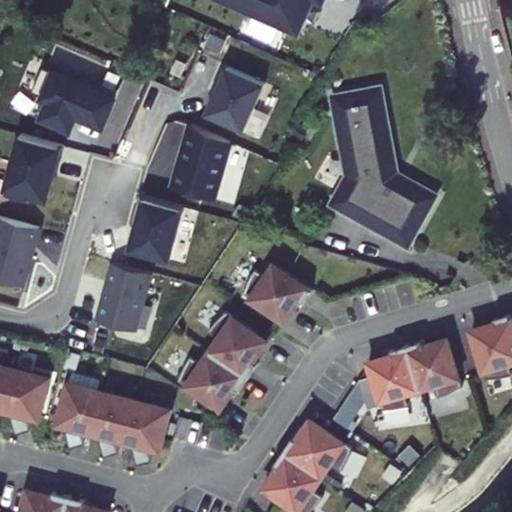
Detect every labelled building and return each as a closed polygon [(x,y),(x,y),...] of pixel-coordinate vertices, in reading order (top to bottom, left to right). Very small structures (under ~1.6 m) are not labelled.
[(316,0),(320,2),(320,0),(222,0),(294,32),(308,0),(316,0)] [(16,90),(31,96),(27,107),(51,117),(55,109),(89,123),(105,86),(29,56),(16,90)] [(219,84),(206,115),(245,131),(265,84),(222,67),(216,82),(219,84)] [(338,98),(353,177),(338,204),(413,246),(441,195),(400,173),(386,89),(338,98)] [(216,199),(230,141),(190,124),(179,167),(176,166),(171,188),(216,199)] [(63,146),(20,135),(4,197),(29,203),(31,196),(45,200),(55,162),(58,163),(63,146)] [(184,207),(140,195),(135,213),(140,214),(131,250),(171,260),(184,207)] [(42,228),(1,217),(0,219),(0,279),(27,286),(42,228)] [(109,282),(107,282),(104,294),(105,294),(99,320),(137,330),(152,272),(114,262),(109,282)] [(304,310),(319,289),(280,263),(271,275),(261,269),(257,273),(254,280),(251,286),(249,292),(291,321),(300,307),(304,310)] [(217,348),(255,374),(264,361),(260,358),(274,337),(232,308),(227,313),(222,318),(218,323),(215,328),(225,336),(217,348)] [(511,311),(505,313),(507,319),(482,326),(497,375),(504,374),(511,373),(511,372),(511,311)] [(429,336),(414,341),(428,386),(442,382),(446,393),(452,392),(458,389),(464,387),(470,383),(455,334),(431,341),(429,336)] [(428,386),(414,341),(398,346),(400,351),(376,358),(391,407),(396,407),(402,406),(404,406),(409,404),(413,403),(417,402),(413,391),(428,386)] [(246,388),(255,374),(217,348),(208,361),(197,354),(194,359),(191,365),(188,371),(186,377),(228,406),(242,385),(246,388)] [(22,364),(0,358),(0,401),(11,405),(22,364)] [(55,373),(22,364),(11,405),(16,406),(16,405),(29,402),(31,409),(31,410),(45,413),(55,373)] [(99,427),(109,387),(75,378),(65,418),(70,420),(70,419),(83,416),(86,423),(86,424),(99,427)] [(133,436),(145,396),(109,387),(99,427),(104,428),(117,426),(120,432),(120,433),(133,436)] [(179,404),(145,396),(133,436),(138,438),(139,437),(152,434),(153,441),(153,442),(167,445),(179,404)] [(299,434),(290,448),(329,474),(338,461),(348,468),(351,463),(355,457),(358,451),(360,445),(318,416),(304,437),(299,434)] [(329,474),(290,448),(281,462),(285,464),(271,485),(310,511),(315,511),(318,510),(322,505),(323,504),(327,500),(329,497),(331,494),(320,487),(329,474)] [(70,511),(75,493),(60,489),(58,494),(34,488),(27,511),(70,511)] [(91,497),(75,493),(70,511),(113,511),(114,509),(90,502),(91,497)]
